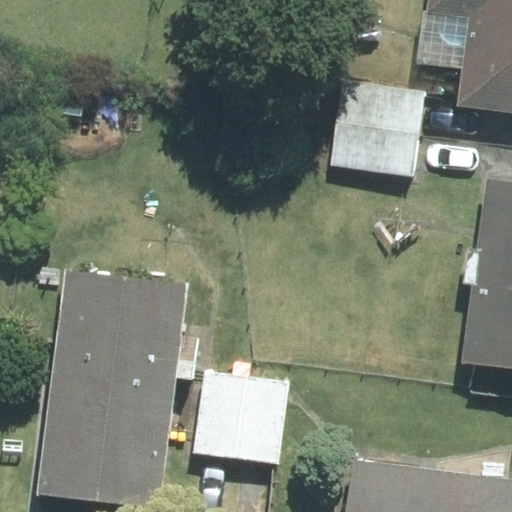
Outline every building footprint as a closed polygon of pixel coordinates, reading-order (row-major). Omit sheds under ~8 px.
[(467,69),(465,111),(511,114),(511,0),(437,0),(437,10),(422,9),(419,66),(467,69)] [(425,87),(340,83),(336,173),(422,177),(425,87)] [(511,186),(491,185),(486,256),(472,255),(465,366),(511,369),(511,186)] [(184,342),(191,286),(67,272),(41,500),(143,511),(166,511),(181,384),(195,385),(199,344),(184,342)] [(291,378),(207,371),(199,456),(283,463),(291,378)] [(511,511),(511,472),(361,459),(355,511),(511,511)]
